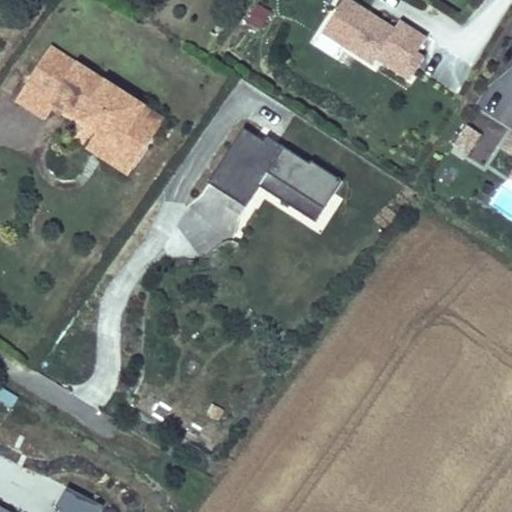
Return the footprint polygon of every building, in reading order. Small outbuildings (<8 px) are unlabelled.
[(418,52),(428,37),(401,20),(396,28),(373,13),(370,17),(364,13),(366,9),(352,0),(344,0),(325,31),(375,63),(379,57),(412,79),(421,63),(414,58),(418,52)] [(263,32),(273,12),(254,3),(244,22),(263,32)] [(99,127),(86,147),(128,173),(163,118),(145,106),(134,123),(114,110),(124,93),(54,48),(31,84),(57,101),(99,127)] [(421,63),(426,57),(418,52),(414,58),(421,63)] [(57,101),(31,84),(20,102),(46,119),(57,101)] [(145,106),(124,93),(114,110),(134,123),(145,106)] [(468,153),(481,133),(468,124),(455,145),(468,153)] [(341,184),(334,179),(336,175),(310,158),(308,162),(269,136),(265,142),(242,126),(206,180),(245,206),(260,185),(315,222),(341,184)] [(319,232),(342,199),(335,194),(313,227),(319,232)] [(51,511),(50,511),(49,511),(28,511),(14,504),(17,501),(0,491),(0,511),(51,511)]
